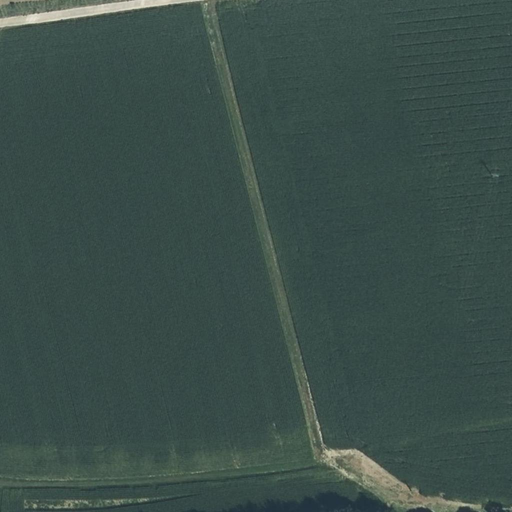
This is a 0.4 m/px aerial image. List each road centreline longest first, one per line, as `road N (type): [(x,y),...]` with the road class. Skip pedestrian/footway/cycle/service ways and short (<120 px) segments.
road 1 (track): [(0,475),(202,478),(322,454),(377,491),(509,511)]
road 2 (track): [(322,454),(208,0)]
road 3 (track): [(0,23),(169,0)]
